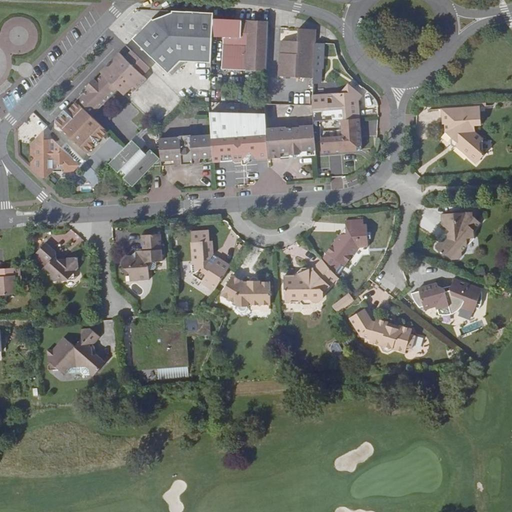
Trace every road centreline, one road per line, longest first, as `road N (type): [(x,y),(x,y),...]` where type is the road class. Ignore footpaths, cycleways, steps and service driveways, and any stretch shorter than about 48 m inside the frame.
road 1 (residential): [(0,132),(123,0)]
road 2 (secondary): [(250,0),(329,16),(358,50)]
road 3 (residential): [(103,211),(227,204)]
